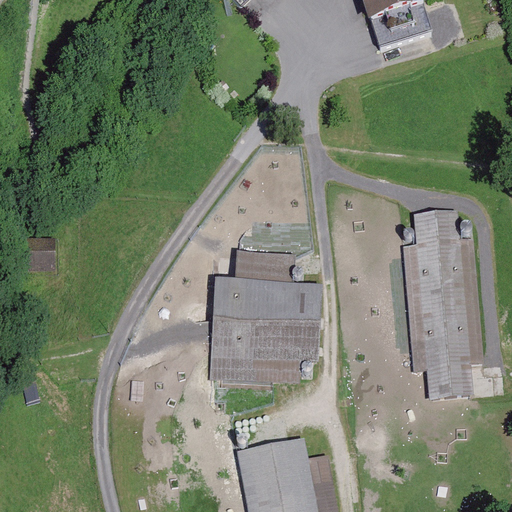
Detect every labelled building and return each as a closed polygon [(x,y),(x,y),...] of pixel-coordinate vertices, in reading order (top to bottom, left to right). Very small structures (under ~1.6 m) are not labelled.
[(0,0),(0,31),(16,0),(0,0)] [(255,0),(222,0),(236,15),(255,0)] [(353,0),(364,33),(373,34),(380,59),(435,43),(422,0),(353,0)] [(457,217),(418,219),(420,251),(406,252),(415,373),(429,372),(431,402),(472,399),(470,367),(482,366),(473,243),(459,244),(457,217)] [(12,243),(12,275),(55,274),(55,242),(12,243)] [(301,272),(240,265),(237,293),(218,291),(208,383),(308,393),(317,299),(299,297),(301,272)] [(318,511),(306,446),(237,457),(247,511),(318,511)]
